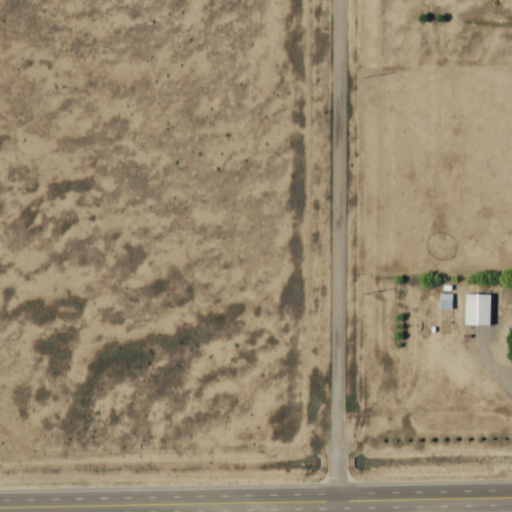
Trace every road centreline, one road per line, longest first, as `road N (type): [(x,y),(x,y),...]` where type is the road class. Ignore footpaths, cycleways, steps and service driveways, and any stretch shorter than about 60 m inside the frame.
road 1 (secondary): [(511,485),(0,496)]
road 2 (residential): [(337,0),(333,487)]
